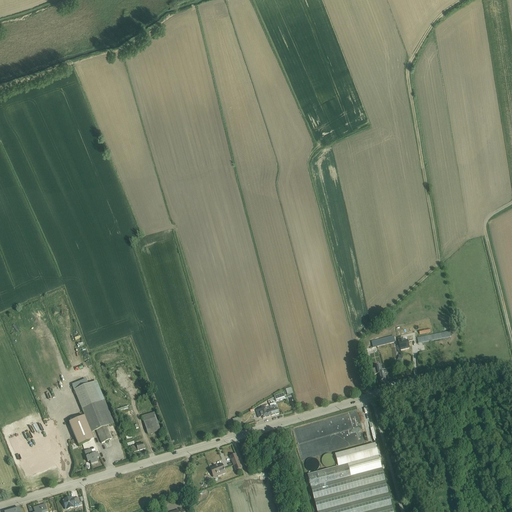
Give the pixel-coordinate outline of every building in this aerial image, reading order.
[(434,335),(436,341),(451,338),(449,332),(434,335)] [(388,338),(372,342),(373,349),(397,343),(395,335),(392,335),(393,337),(388,338)] [(436,341),(434,335),(417,339),(418,345),(436,341)] [(402,340),(398,341),(401,351),(409,349),(407,342),(408,342),(407,337),(402,338),(402,340)] [(376,370),(373,370),(374,376),(378,375),(380,382),(382,381),(383,382),(384,382),(385,381),(386,381),(385,377),(386,377),(385,373),(384,373),(383,372),(381,373),(379,366),(375,367),(376,370)] [(97,382),(74,391),(91,434),(96,432),(101,445),(112,440),(106,428),(114,425),(97,382)] [(283,394),(274,397),(276,403),(285,400),(283,394)] [(272,417),(269,408),(268,408),(268,406),(261,408),(262,410),(256,412),(258,419),(262,418),(263,420),(272,417)] [(269,408),(272,417),(279,415),(277,410),(276,406),(270,408),(269,408)] [(154,414),(142,417),(148,436),(160,432),(154,414)] [(84,417),(69,424),(78,447),(94,441),(84,417)] [(239,419),(233,420),(235,429),(242,427),(239,419)] [(143,444),(132,447),(134,453),(145,450),(143,444)] [(338,468),(307,476),(316,511),(392,511),(375,445),(335,455),(338,468)] [(93,456),(91,451),(85,453),(88,463),(90,463),(91,466),(98,464),(97,460),(99,459),(97,454),(96,455),(93,456)] [(235,456),(230,458),(236,472),(241,470),(235,456)] [(222,465),(210,470),(212,475),(211,476),(212,477),(213,478),(214,480),(226,475),(222,465)] [(70,500),(63,502),(63,504),(64,509),(65,509),(65,511),(66,511),(82,507),(82,504),(80,505),(79,499),(72,501),(70,502),(70,500)]
